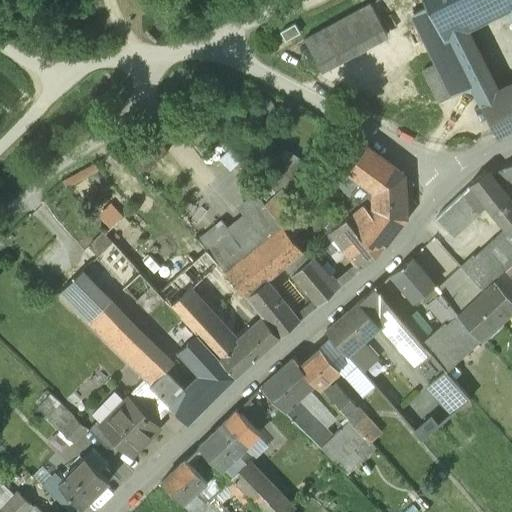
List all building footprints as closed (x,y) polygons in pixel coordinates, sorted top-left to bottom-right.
[(511,0),(424,0),(428,7),(444,38),(447,37),(454,33),(465,28),(509,6),(511,11),(511,0)] [(387,35),(370,4),(304,39),(321,71),(387,35)] [(472,86),(447,37),(444,38),(428,7),(414,14),(414,19),(436,63),(452,96),(472,86)] [(295,23),(280,31),(286,41),(300,33),(295,23)] [(259,25),(250,31),(255,40),(264,34),(259,25)] [(454,33),(447,37),(472,86),(474,89),(491,80),(465,28),(454,33)] [(452,96),(436,63),(423,70),(439,103),(452,96)] [(511,88),(499,95),(491,80),(474,89),(490,121),(498,136),(511,128),(511,88)] [(124,155),(144,177),(172,152),(153,130),(124,155)] [(370,213),(364,205),(330,232),(360,270),(375,257),(407,219),(404,174),(400,172),(390,165),(391,164),(390,163),(389,164),(380,156),(379,155),(378,155),(366,146),(347,172),(374,193),(374,209),(370,213)] [(266,184),(242,158),(231,169),(256,194),(266,184)] [(511,203),(487,171),(470,184),(471,186),(484,203),(495,217),(510,236),(511,234),(511,203)] [(275,193),(266,184),(256,194),(264,203),(275,193)] [(471,186),(460,195),(475,211),(484,203),(471,186)] [(275,193),(264,203),(283,226),(291,235),(307,222),(281,189),(275,193)] [(460,195),(434,220),(448,235),(475,211),(460,195)] [(283,226),(264,203),(230,232),(207,250),(219,264),(226,272),(283,226)] [(179,254),(135,206),(105,233),(113,242),(140,272),(149,281),(174,259),(179,254)] [(222,223),(199,241),(207,250),(230,232),(222,223)] [(283,226),(226,272),(247,297),(268,280),(265,276),(301,248),(291,235),(283,226)] [(105,233),(104,232),(88,247),(98,258),(113,242),(105,233)] [(510,236),(468,275),(483,292),(506,270),(511,264),(511,237),(510,236)] [(194,261),(176,277),(189,291),(219,264),(207,250),(194,261)] [(189,291),(176,277),(194,261),(189,256),(174,259),(150,280),(212,349),(228,334),(189,291)] [(313,258),(291,276),(317,306),(341,286),(332,276),(330,278),(313,258)] [(412,258),(391,276),(414,301),(434,284),(412,258)] [(113,299),(84,269),(59,293),(150,387),(167,371),(165,369),(104,307),(113,299)] [(149,281),(140,272),(124,287),(143,308),(145,305),(151,312),(165,299),(149,281)] [(484,293),(483,292),(468,275),(443,296),(459,316),(474,302),(484,293)] [(300,320),(268,280),(247,297),(263,317),(265,316),(281,336),(300,320)] [(484,293),(474,302),(495,326),(511,310),(511,300),(496,283),(484,293)] [(368,316),(386,300),(376,288),(358,304),(368,316)] [(443,296),(441,293),(428,304),(447,327),(459,316),(443,296)] [(405,323),(386,300),(368,316),(381,329),(386,341),(405,323)] [(358,304),(326,331),(331,338),(347,357),(364,344),(381,329),(368,316),(358,304)] [(447,327),(425,347),(431,355),(446,372),(480,340),(459,316),(447,327)] [(247,325),(232,339),(228,334),(212,349),(211,350),(236,377),(279,337),(265,319),(253,331),(247,325)] [(405,323),(386,341),(396,354),(415,336),(405,323)] [(211,350),(197,335),(179,351),(201,375),(190,386),(207,405),(236,377),(211,350)] [(415,336),(396,354),(413,372),(431,355),(425,347),(415,336)] [(331,338),(299,366),(315,383),(320,389),(321,388),(334,404),(335,404),(345,394),(336,384),(332,388),(327,383),(339,372),(344,378),(356,367),(347,357),(331,338)] [(431,355),(413,372),(425,389),(446,372),(431,355)] [(294,360),(263,387),(263,388),(262,388),(295,423),(305,432),(316,421),(296,400),(315,383),(299,366),(294,360)] [(167,371),(150,387),(188,424),(207,406),(207,405),(190,386),(186,390),(167,371)] [(471,400),(446,372),(425,389),(451,417),(471,400)] [(427,423),(395,386),(383,397),(414,434),(427,423)] [(345,394),(335,404),(345,415),(355,406),(345,394)] [(87,429),(51,395),(37,410),(73,444),(87,429)] [(103,425),(102,426),(122,446),(132,456),(159,429),(129,399),(103,425)] [(366,417),(355,406),(345,415),(350,421),(355,427),(366,417)] [(259,434),(237,411),(199,447),(221,470),(259,434)] [(366,417),(355,427),(366,438),(365,439),(370,444),(381,434),(366,417)] [(427,423),(414,434),(422,443),(439,428),(432,419),(427,423)] [(122,446),(102,426),(103,425),(98,421),(88,430),(114,455),(122,446)] [(316,421),(305,432),(321,448),(332,437),(316,421)] [(332,437),(321,448),(337,466),(365,439),(366,438),(355,427),(350,421),(332,437)] [(59,484),(82,508),(110,481),(105,477),(110,473),(105,469),(108,465),(93,450),(59,484)] [(207,483),(185,460),(162,483),(183,505),(195,494),(207,483)] [(271,494),(244,466),(231,479),(258,507),(271,494)] [(59,484),(53,478),(43,488),(68,511),(78,511),(82,508),(59,484)] [(275,490),(271,494),(258,507),(262,511),(291,511),(293,510),(275,490)] [(30,511),(34,508),(18,492),(0,511),(30,511)] [(212,511),(195,494),(183,505),(189,511),(212,511)]
